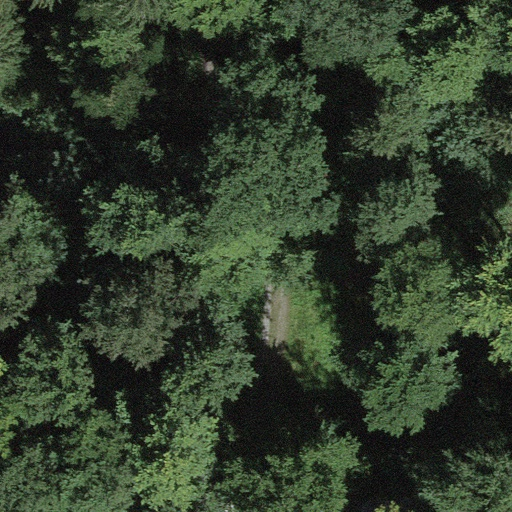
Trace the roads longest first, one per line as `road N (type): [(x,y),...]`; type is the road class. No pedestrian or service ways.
road 1 (track): [(126,0),(266,505)]
road 2 (track): [(227,511),(511,467)]
